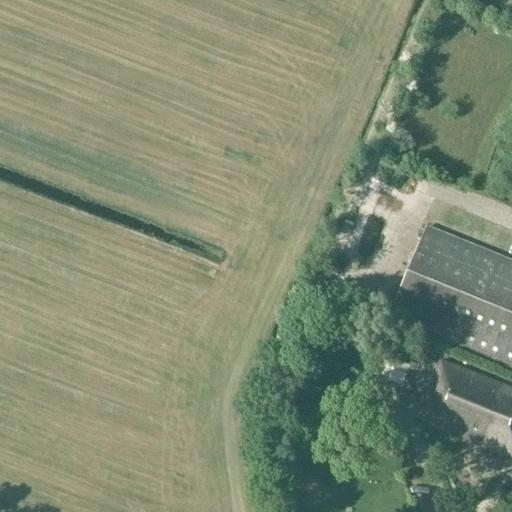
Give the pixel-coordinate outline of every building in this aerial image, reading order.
[(351,227),(371,233),(384,193),(364,187),(351,227)] [(511,373),(511,263),(427,229),(388,323),(511,373)] [(474,244),(496,248),(499,233),(477,229),(474,244)] [(511,391),(441,364),(426,403),(430,404),(422,424),(511,459),(511,391)] [(396,423),(369,412),(358,439),(385,449),(396,423)]
